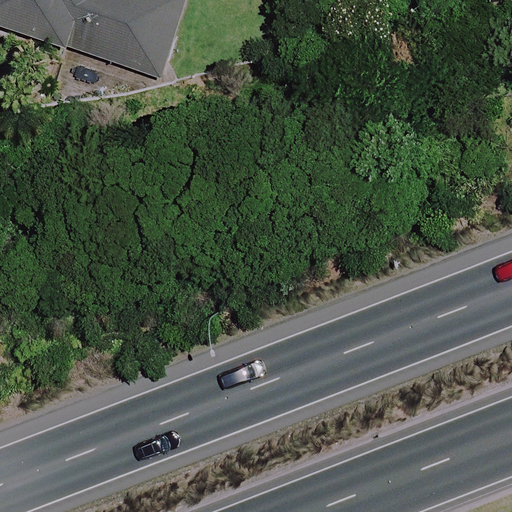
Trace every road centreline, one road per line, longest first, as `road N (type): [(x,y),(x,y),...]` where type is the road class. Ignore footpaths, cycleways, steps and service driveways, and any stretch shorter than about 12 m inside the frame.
road 1 (primary): [(0,487),(511,292)]
road 2 (primary): [(511,438),(322,511)]
